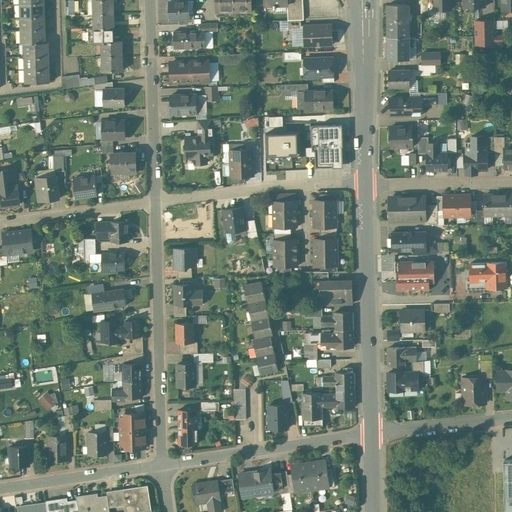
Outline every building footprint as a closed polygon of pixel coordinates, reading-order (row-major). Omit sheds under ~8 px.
[(93,0),(94,14),(113,13),(112,0),(93,0)] [(238,11),(237,0),(215,0),(216,11),(238,11)] [(252,11),(251,0),(237,0),(238,11),(252,11)] [(264,0),(264,10),(265,10),(265,9),(276,8),(275,5),(287,5),(293,4),(292,0),(264,0)] [(292,0),(293,4),(287,5),(288,20),(300,20),(304,20),(302,0),(292,0)] [(420,0),(420,15),(434,15),(434,10),(434,0),(420,0)] [(450,0),(434,0),(434,10),(451,9),(450,0)] [(511,0),(502,0),(502,9),(511,9),(511,0)] [(189,2),(169,2),(169,19),(178,19),(189,19),(189,18),(189,2)] [(45,4),(19,4),(20,17),(45,17),(45,4)] [(408,5),(388,5),(388,37),(408,37),(408,20),(410,20),(410,14),(408,14),(408,5)] [(113,13),(94,14),(94,28),(113,28),(113,13)] [(45,17),(20,17),(20,30),(45,30),(45,17)] [(300,20),(288,20),(288,30),(292,30),(301,29),(301,26),(300,20)] [(494,20),(474,21),(475,45),(495,44),(495,43),(495,35),(494,20)] [(212,24),(199,24),(199,31),(199,32),(205,31),(212,31),(212,24)] [(332,25),(303,26),(301,26),(301,29),(292,30),(292,46),(304,46),(332,45),(332,25)] [(113,41),(113,28),(94,28),(95,42),(113,42),(113,41)] [(45,30),(20,30),(20,44),(49,43),(49,42),(46,42),(45,30)] [(194,31),(173,32),(174,32),(174,37),(173,37),(174,49),(184,48),(184,46),(192,46),(191,38),(194,38),(194,31)] [(199,32),(199,31),(194,31),(194,38),(191,38),(192,46),(184,46),(184,48),(185,48),(187,49),(189,48),(194,48),(196,49),(198,48),(205,48),(205,31),(199,32)] [(503,35),(495,35),(495,43),(503,43),(503,35)] [(408,37),(388,37),(388,59),(408,59),(408,37)] [(113,42),(95,42),(95,43),(102,43),(103,56),(121,56),(121,41),(113,41),(113,42)] [(49,43),(20,44),(24,44),(24,56),(49,56),(49,43)] [(300,52),(284,52),(284,60),(301,60),(300,52)] [(439,53),(422,53),(422,65),(430,65),(440,65),(439,53)] [(24,56),(24,69),(49,69),(49,56),(24,56)] [(121,56),(103,56),(103,71),(122,71),(121,56)] [(333,58),(304,59),(304,60),(307,60),(307,76),(304,76),(304,77),(322,77),(334,76),(333,58)] [(208,61),(170,63),(171,82),(209,81),(208,61)] [(49,69),(24,69),(24,83),(50,82),(49,69)] [(409,70),(388,71),(389,88),(410,88),(409,70)] [(106,75),(93,77),(94,84),(107,82),(106,75)] [(107,82),(94,84),(95,91),(103,90),(103,89),(113,89),(112,82),(107,82)] [(307,84),(292,84),(292,92),(298,92),(298,91),(308,91),(307,84)] [(217,87),(206,87),(206,101),(218,100),(217,87)] [(113,89),(103,89),(103,90),(103,97),(103,106),(125,106),(124,89),(115,89),(113,89)] [(308,91),(298,91),(298,92),(298,109),(315,109),(314,91),(308,91)] [(333,91),(314,91),(315,109),(333,108),(333,91)] [(439,103),(449,103),(448,92),(439,92),(439,103)] [(419,93),(410,93),(410,98),(411,109),(417,109),(417,115),(421,114),(421,113),(420,110),(421,110),(421,105),(420,105),(419,93)] [(429,105),(429,93),(419,93),(420,105),(421,105),(429,105)] [(31,105),(32,117),(40,116),(39,95),(18,97),(19,105),(31,105)] [(196,95),(170,96),(170,114),(196,113),(196,95)] [(410,98),(389,98),(390,115),(411,115),(411,109),(410,98)] [(248,127),(260,125),(259,117),(246,119),(248,127)] [(212,119),(197,120),(198,133),(199,133),(199,138),(209,138),(209,137),(212,137),(212,119)] [(125,120),(102,121),(103,138),(103,139),(113,139),(125,138),(125,120)] [(36,137),(44,136),(43,121),(35,122),(36,137)] [(311,126),(312,147),(312,151),(314,151),(315,156),(315,168),(333,168),(336,167),(343,167),(343,162),(342,147),(343,147),(342,124),(318,125),(311,126)] [(412,126),(390,127),(390,147),(413,147),(413,136),(412,136),(412,126)] [(300,136),(271,137),(272,163),(301,162),(300,136)] [(486,136),(471,136),(472,152),(486,152),(486,137),(486,136)] [(494,137),(494,136),(486,137),(486,152),(487,152),(495,152),(494,137)] [(428,137),(418,137),(418,154),(426,154),(426,153),(428,153),(428,143),(428,137)] [(494,137),(495,152),(495,154),(504,153),(503,149),(504,149),(504,137),(494,137)] [(209,138),(199,138),(199,139),(195,139),(195,138),(187,138),(186,138),(186,140),(187,157),(186,157),(186,158),(188,158),(195,157),(195,162),(195,164),(196,164),(196,163),(205,163),(206,163),(206,162),(206,157),(212,157),(212,148),(209,148),(209,138)] [(456,138),(446,139),(447,153),(447,154),(456,153),(456,138)] [(428,143),(428,153),(426,153),(426,154),(426,171),(447,170),(447,154),(447,153),(438,153),(438,143),(428,143)] [(113,145),(101,146),(102,154),(111,154),(112,154),(113,154),(113,145)] [(312,151),(312,147),(306,148),(306,157),(315,156),(314,151),(312,151)] [(511,148),(504,149),(503,149),(504,153),(504,168),(511,168),(511,148)] [(244,150),(230,150),(230,151),(231,164),(252,163),(252,149),(244,150)] [(472,152),(465,152),(465,170),(466,170),(466,174),(477,174),(476,170),(487,170),(487,152),(486,152),(472,152)] [(113,154),(112,154),(112,172),(126,171),(126,172),(136,172),(135,153),(113,154)] [(63,156),(53,157),(54,172),(64,171),(63,156)] [(252,163),(231,164),(231,176),(231,177),(245,177),(253,176),(252,163)] [(4,170),(2,172),(0,172),(0,187),(7,187),(6,181),(13,180),(12,169),(4,170)] [(56,175),(36,178),(39,202),(59,199),(56,175)] [(102,175),(94,176),(96,191),(97,194),(103,193),(102,175)] [(94,176),(73,179),(75,197),(84,196),(84,192),(96,191),(94,176)] [(245,177),(231,177),(231,176),(229,176),(230,184),(245,182),(245,177)] [(17,189),(7,190),(7,187),(0,187),(0,206),(19,204),(17,189)] [(511,194),(498,195),(499,215),(511,214),(511,194)] [(470,195),(457,196),(457,216),(471,216),(471,206),(470,201),(470,195)] [(498,195),(484,195),(484,210),(484,215),(485,215),(499,215),(498,195)] [(457,196),(443,196),(443,216),(457,216),(457,196)] [(425,197),(392,197),(389,205),(389,221),(425,220),(425,211),(425,197)] [(319,200),(313,200),(313,214),(336,213),(336,201),(336,200),(319,200)] [(296,201),(273,201),(273,215),(296,214),(296,201)] [(242,207),(223,210),(226,232),(235,231),(247,230),(246,221),(244,221),(242,207)] [(484,210),(477,210),(477,224),(485,224),(485,215),(484,215),(484,210)] [(437,211),(425,211),(425,220),(425,225),(438,225),(437,211)] [(336,213),(313,214),(313,227),(319,227),(336,227),(336,214),(336,213)] [(296,214),(273,215),(274,228),(290,228),(296,227),(296,214)] [(254,220),(246,221),(247,230),(247,232),(249,232),(250,238),(257,237),(254,220)] [(128,221),(111,222),(111,237),(111,242),(128,242),(128,221)] [(111,222),(96,223),(96,234),(98,234),(98,237),(111,237),(111,222)] [(30,230),(3,234),(5,248),(6,254),(33,251),(30,230)] [(235,231),(226,232),(227,240),(228,243),(231,244),(233,244),(235,242),(236,239),(235,231)] [(414,232),(392,233),(392,237),(392,251),(414,250),(414,232)] [(425,232),(414,232),(414,250),(414,254),(426,254),(426,243),(425,232)] [(95,239),(83,239),(84,252),(95,249),(95,239)] [(297,253),(297,239),(291,240),(274,240),(274,253),(297,253)] [(337,252),(337,239),(319,239),(314,239),(314,253),(337,252)] [(436,243),(426,243),(426,254),(436,254),(436,243)] [(195,259),(195,248),(174,248),(174,261),(176,263),(176,269),(177,269),(186,269),(186,266),(191,266),(193,266),(193,261),(195,259)] [(95,249),(84,252),(84,262),(89,262),(89,256),(96,255),(96,254),(95,249)] [(337,266),(337,252),(314,253),(314,266),(320,266),(337,266)] [(297,253),(274,253),(274,267),(279,267),(291,266),(297,266),(297,253)] [(124,254),(96,254),(96,255),(89,256),(89,262),(102,262),(102,273),(117,272),(117,270),(125,270),(124,254)] [(434,261),(395,262),(395,271),(399,274),(399,279),(398,280),(397,280),(397,291),(406,291),(409,294),(412,291),(412,290),(417,290),(417,291),(418,291),(420,293),(423,290),(423,291),(424,290),(429,290),(429,283),(434,283),(434,261)] [(505,263),(486,263),(470,264),(470,281),(470,282),(487,281),(487,288),(506,288),(506,287),(505,263)] [(191,266),(186,266),(186,269),(177,269),(178,278),(192,277),(191,266)] [(320,272),(311,272),(312,304),(351,303),(351,285),(334,286),(334,287),(328,287),(328,272),(320,272)] [(30,277),(31,288),(39,287),(38,277),(30,277)] [(226,287),(226,278),(215,277),(215,287),(226,287)] [(261,281),(244,285),(248,303),(265,299),(261,281)] [(487,281),(470,282),(470,281),(466,281),(467,290),(487,289),(487,288),(487,281)] [(192,284),(175,285),(175,304),(186,304),(193,304),(192,291),(192,284)] [(124,289),(92,294),(93,301),(94,310),(95,310),(126,305),(124,289)] [(202,291),(192,291),(193,304),(203,303),(202,291)] [(265,299),(248,303),(251,321),(269,317),(265,299)] [(93,301),(77,304),(79,314),(95,312),(95,310),(94,310),(93,301)] [(186,304),(175,304),(174,304),(174,316),(186,316),(186,304)] [(449,304),(432,304),(432,312),(449,312),(449,304)] [(322,308),(304,309),(304,317),(321,317),(321,316),(322,316),(322,308)] [(417,311),(409,311),(401,311),(402,331),(425,330),(424,310),(417,310),(417,311)] [(352,329),(351,312),(334,313),(334,316),(322,316),(321,316),(321,317),(321,326),(335,326),(335,330),(352,329)] [(269,317),(251,321),(255,338),(253,338),(253,339),(271,335),(273,335),(269,317)] [(117,321),(102,322),(102,341),(109,341),(111,342),(118,342),(118,336),(125,336),(125,327),(118,327),(117,321)] [(140,321),(124,321),(125,336),(125,337),(132,337),(140,337),(140,321)] [(193,323),(176,323),(176,343),(194,342),(193,323)] [(352,347),(352,329),(335,330),(335,343),(335,347),(352,347)] [(322,333),(304,333),(304,344),(317,344),(335,343),(335,334),(321,334),(322,333)] [(271,335),(253,339),(256,356),(274,353),(271,335)] [(140,337),(132,337),(132,343),(130,343),(130,355),(143,353),(143,336),(140,337)] [(91,341),(84,342),(86,354),(93,354),(91,341)] [(194,342),(176,343),(179,343),(179,354),(193,353),(197,353),(197,342),(194,342)] [(318,359),(317,344),(304,344),(305,360),(317,359),(318,359)] [(416,347),(388,348),(388,366),(405,366),(405,361),(416,361),(416,360),(416,351),(416,347)] [(428,351),(416,351),(416,360),(429,360),(428,351)] [(130,355),(120,356),(120,364),(123,364),(141,363),(143,363),(143,353),(130,355)] [(197,353),(193,353),(194,364),(201,363),(201,362),(213,362),(213,353),(197,353)] [(274,353),(256,356),(260,374),(278,371),(274,353)] [(331,367),(330,359),(318,359),(317,359),(317,368),(331,367)] [(492,378),(492,360),(480,360),(481,377),(484,377),(484,378),(492,378)] [(141,363),(123,364),(123,381),(126,381),(141,380),(141,363)] [(194,364),(177,364),(177,386),(195,386),(194,364)] [(353,372),(353,368),(343,368),(343,372),(335,373),(335,376),(336,386),(336,390),(353,390),(353,372)] [(405,370),(388,371),(389,388),(405,388),(405,384),(405,373),(405,370)] [(511,370),(499,371),(499,383),(507,383),(508,399),(511,399),(511,370)] [(423,372),(405,373),(405,384),(424,383),(423,372)] [(250,384),(252,379),(245,376),(243,381),(250,384)] [(336,386),(335,376),(316,377),(317,386),(336,386)] [(63,389),(71,388),(70,377),(61,378),(63,389)] [(481,377),(462,378),(463,404),(485,403),(484,378),(484,377),(481,377)] [(10,379),(0,380),(0,388),(12,387),(11,378),(10,379)] [(141,380),(126,381),(126,389),(113,389),(113,400),(122,400),(122,398),(141,397),(141,380)] [(292,402),(288,380),(281,380),(284,402),(292,402)] [(87,395),(95,394),(94,385),(85,387),(87,395)] [(60,403),(56,390),(41,395),(46,408),(60,403)] [(320,393),(302,393),(303,426),(322,425),(321,406),(325,406),(325,407),(354,407),(354,406),(353,406),(353,390),(336,390),(336,394),(320,394),(320,393)] [(111,409),(111,399),(94,400),(94,411),(111,409)] [(144,404),(134,405),(135,413),(144,413),(144,404)] [(286,404),(269,405),(270,429),(287,429),(286,404)] [(197,409),(178,410),(178,430),(197,429),(197,421),(197,409)] [(135,413),(124,413),(124,417),(120,417),(121,445),(125,445),(125,448),(145,448),(144,413),(135,413)] [(73,414),(59,416),(59,435),(66,435),(65,431),(73,431),(73,414)] [(197,445),(197,429),(178,430),(179,446),(197,445)] [(106,431),(88,432),(88,455),(107,454),(107,441),(107,431),(106,431)] [(59,435),(48,436),(49,461),(67,460),(66,435),(59,435)] [(28,446),(9,447),(9,456),(11,456),(11,466),(28,466),(28,446)] [(324,461),(308,463),(312,489),(328,487),(325,469),(324,461)] [(308,463),(292,465),(293,474),(296,492),(312,489),(308,463)] [(332,468),(325,469),(328,487),(334,486),(332,468)] [(286,471),(271,473),(273,489),(288,487),(287,475),(286,471)] [(256,472),(239,474),(242,497),(252,495),(252,494),(265,492),(265,490),(273,489),(271,473),(271,472),(256,474),(256,472)] [(293,474),(287,475),(288,487),(289,493),(296,492),(293,474)] [(232,478),(221,480),(222,493),(234,491),(232,478)] [(218,480),(192,484),(195,503),(209,501),(210,511),(219,511),(221,511),(219,500),(220,500),(218,480)] [(139,488),(106,492),(107,496),(108,506),(124,503),(125,511),(133,511),(150,510),(148,494),(140,495),(139,488)] [(346,502),(355,504),(356,496),(348,494),(346,502)] [(92,495),(76,497),(77,501),(78,511),(81,511),(93,510),(92,511),(109,511),(108,506),(107,496),(93,498),(92,495)] [(62,499),(46,502),(46,505),(47,511),(78,511),(77,501),(63,503),(62,499)]
